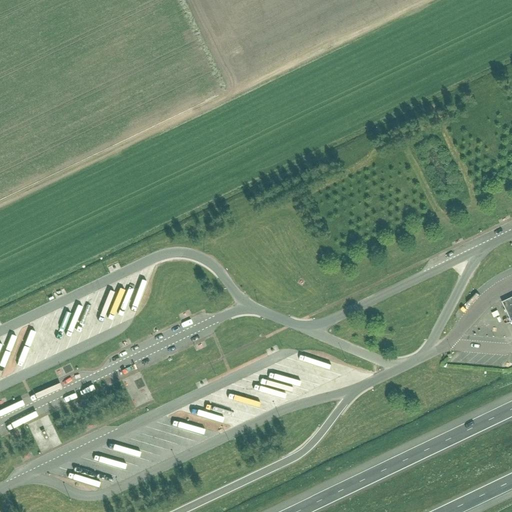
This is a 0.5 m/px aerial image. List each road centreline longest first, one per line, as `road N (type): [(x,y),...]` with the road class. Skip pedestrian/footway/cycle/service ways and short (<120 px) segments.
road 1 (track): [(434,0),(0,208)]
road 2 (motorway): [(511,408),(294,511)]
